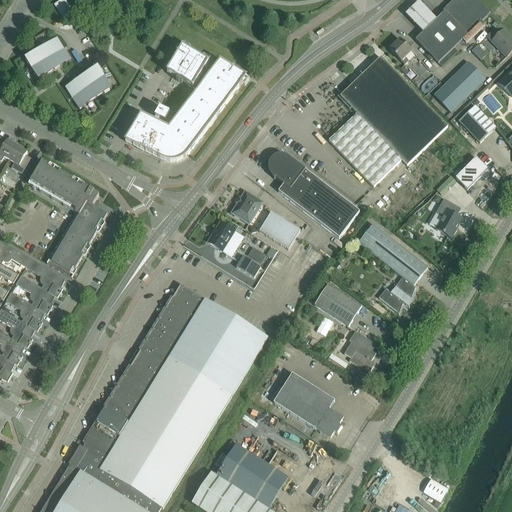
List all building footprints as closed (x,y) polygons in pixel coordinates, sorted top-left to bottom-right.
[(63,19),(69,15),(72,13),(64,0),(63,0),(55,6),(63,19)] [(438,64),(488,15),(473,0),(457,0),(437,20),(423,33),(415,41),(438,64)] [(426,8),(419,1),(405,15),(411,21),(423,33),(437,20),(426,8)] [(490,41),(497,34),(494,31),(486,38),(490,41)] [(506,58),(511,52),(511,39),(504,31),(491,43),(506,58)] [(71,61),(57,39),(52,42),(53,44),(50,47),(48,45),(24,60),(38,82),(62,66),(61,64),(64,62),(66,64),(71,61)] [(404,66),(408,62),(405,58),(411,53),(399,40),(389,50),(404,66)] [(192,89),(208,63),(182,48),(167,74),(177,79),(176,82),(181,85),(183,82),(192,89)] [(407,167),(448,128),(381,58),(340,98),(356,115),(329,142),(373,188),(401,161),(407,167)] [(188,156),(246,79),(218,62),(212,70),(214,71),(217,73),(175,128),(165,124),(169,115),(159,110),(152,122),(141,117),(125,143),(136,148),(136,149),(163,162),(164,162),(169,163),(174,164),(179,162),(184,160),(187,156),(188,156)] [(433,97),(450,114),(485,81),(468,63),(433,97)] [(405,76),(409,73),(403,67),(400,70),(405,76)] [(111,89),(98,68),(74,83),(75,85),(71,87),(70,85),(65,89),(79,110),(84,107),(83,105),(86,103),(87,105),(111,89)] [(511,71),(498,84),(505,91),(511,99),(511,98),(511,71)] [(479,144),(495,129),(475,107),(459,123),(479,144)] [(11,144),(7,142),(4,146),(0,143),(0,162),(1,163),(4,158),(9,161),(18,146),(12,143),(11,144)] [(21,175),(29,161),(24,158),(27,154),(23,151),(24,149),(18,146),(9,161),(14,164),(11,169),(21,175)] [(305,171),(290,159),(286,157),(281,156),(277,156),(273,158),(269,163),(268,167),(269,171),(270,175),(273,178),(274,179),(274,180),(275,179),(283,186),(278,193),(339,240),(359,214),(305,171),(306,171),(305,170),(305,171)] [(467,191),(487,171),(476,159),(455,180),(467,191)] [(58,175),(48,169),(49,167),(39,161),(25,184),(30,187),(30,186),(29,186),(30,184),(78,212),(80,208),(83,209),(51,263),(49,261),(50,260),(49,260),(46,265),(72,280),(74,276),(70,274),(73,269),(75,270),(83,256),(81,255),(87,245),(89,246),(97,233),(95,232),(98,227),(101,229),(100,230),(101,230),(102,227),(101,228),(100,227),(107,216),(93,207),(99,196),(94,193),(90,190),(90,191),(83,187),(82,189),(72,183),(73,181),(59,173),(58,175)] [(249,225),(262,204),(245,193),(236,207),(235,206),(232,212),(232,215),(234,216),(233,217),(239,220),(240,219),(249,225)] [(451,240),(462,220),(456,217),(460,210),(445,201),(436,215),(443,219),(436,231),(451,240)] [(289,251),(300,232),(271,214),(259,233),(289,251)] [(235,232),(228,228),(220,223),(215,231),(215,230),(214,231),(215,232),(213,235),(212,235),(207,243),(222,253),(235,232)] [(415,292),(412,290),(428,269),(373,226),(358,244),(402,279),(391,294),(386,290),(378,300),(399,316),(399,315),(401,308),(401,307),(400,306),(402,304),(403,305),(405,305),(407,305),(409,304),(410,303),(414,292),(415,292)] [(31,260),(0,242),(0,264),(1,265),(3,263),(4,263),(5,264),(6,264),(8,264),(9,264),(10,263),(11,262),(12,261),(23,268),(26,269),(31,260)] [(261,268),(243,257),(236,268),(254,279),(261,268)] [(60,295),(61,293),(62,291),(59,288),(64,280),(31,260),(26,269),(41,278),(40,280),(40,281),(40,282),(40,283),(40,284),(40,285),(41,285),(41,286),(43,287),(42,289),(41,290),(53,297),(57,300),(60,295)] [(0,276),(13,285),(19,275),(1,265),(0,264),(0,276)] [(50,312),(51,310),(52,307),(49,305),(53,297),(41,290),(42,289),(21,277),(16,286),(31,295),(30,297),(30,298),(29,298),(29,299),(29,300),(30,301),(30,302),(31,303),(33,304),(32,306),(31,307),(43,314),(47,316),(50,312)] [(204,301),(181,285),(96,424),(102,427),(89,448),(85,445),(71,467),(69,466),(40,511),(159,511),(161,510),(162,511),(268,339),(205,300),(204,301)] [(348,329),(362,308),(328,286),(314,307),(348,329)] [(0,299),(3,301),(9,293),(4,290),(0,287),(0,299)] [(40,329),(41,327),(42,324),(39,322),(43,314),(31,307),(32,306),(11,294),(6,303),(21,312),(20,314),(20,315),(20,316),(20,317),(20,318),(21,318),(21,319),(22,319),(23,320),(22,323),(21,323),(34,331),(33,331),(37,333),(40,329)] [(30,346),(31,344),(33,341),(29,339),(33,331),(34,331),(21,323),(22,323),(8,315),(2,311),(1,311),(0,312),(0,322),(11,329),(10,331),(10,332),(10,333),(10,334),(11,335),(11,336),(14,337),(12,340),(11,340),(24,347),(23,348),(27,350),(30,346)] [(20,363),(21,361),(21,360),(23,358),(19,356),(23,348),(24,347),(11,340),(12,340),(0,332),(0,345),(1,346),(0,347),(0,351),(1,353),(3,354),(2,357),(1,357),(14,364),(13,365),(17,367),(20,362),(20,363)] [(366,378),(373,368),(373,367),(374,366),(373,365),(373,364),(372,363),(371,363),(376,355),(372,352),(374,348),(376,346),(355,333),(349,342),(351,344),(344,355),(351,360),(349,363),(359,369),(357,372),(366,378)] [(0,379),(7,384),(13,375),(9,373),(13,365),(14,364),(1,357),(2,357),(0,355),(0,379)] [(342,429),(342,428),(339,426),(343,419),(329,411),(334,402),(326,397),(292,375),(273,404),(321,435),(330,441),(334,434),(337,436),(338,435),(337,435),(341,428),(342,429)] [(289,479),(236,446),(216,478),(211,475),(192,505),(202,511),(268,511),(289,479)] [(431,479),(423,493),(440,503),(448,489),(431,479)] [(275,502),(269,511),(270,511),(282,511),(285,508),(284,508),(275,502)]
